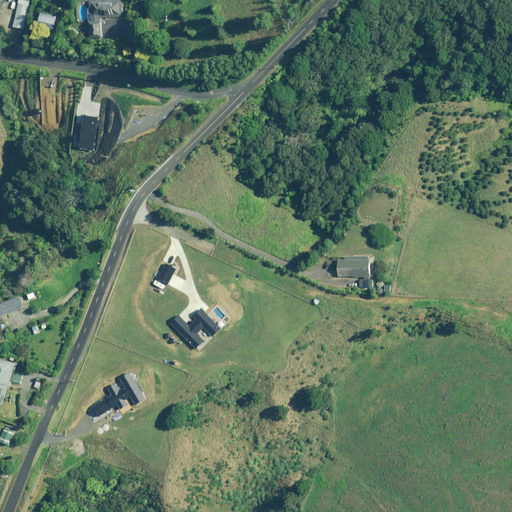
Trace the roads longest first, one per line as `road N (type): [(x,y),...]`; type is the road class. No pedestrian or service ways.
road 1 (unclassified): [(251,86),(137,205),(9,511)]
road 2 (unclassified): [(251,86),(183,93),(0,57)]
road 3 (unclassified): [(338,0),(251,86)]
